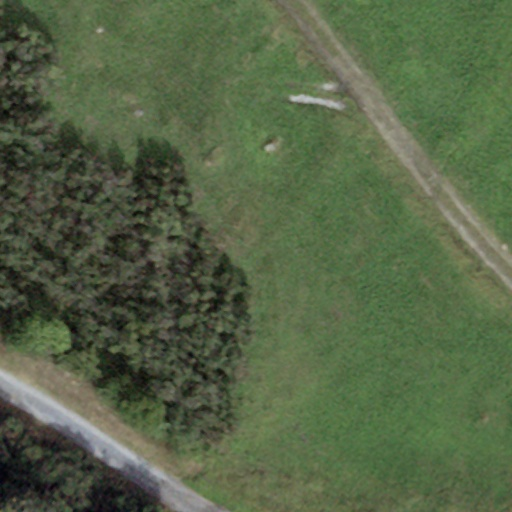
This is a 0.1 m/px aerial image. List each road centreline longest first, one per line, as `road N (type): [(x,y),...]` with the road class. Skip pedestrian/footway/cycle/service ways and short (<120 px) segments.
road 1 (track): [(292,0),(511,275)]
road 2 (track): [(0,385),(143,473),(239,511)]
